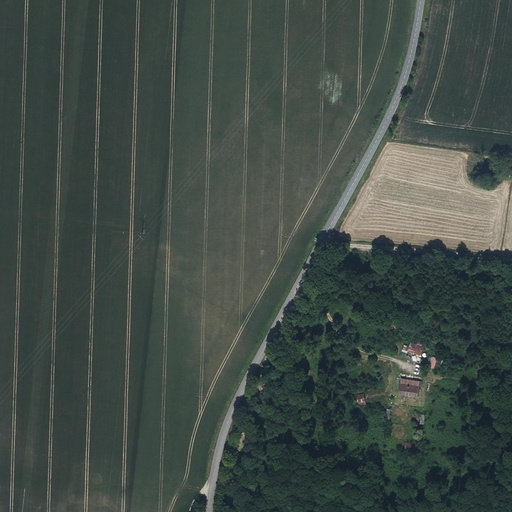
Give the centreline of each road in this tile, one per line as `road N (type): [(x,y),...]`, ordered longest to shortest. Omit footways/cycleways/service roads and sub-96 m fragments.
road 1 (secondary): [(420,0),(399,93),(226,423),(208,511)]
road 2 (track): [(264,511),(243,385)]
